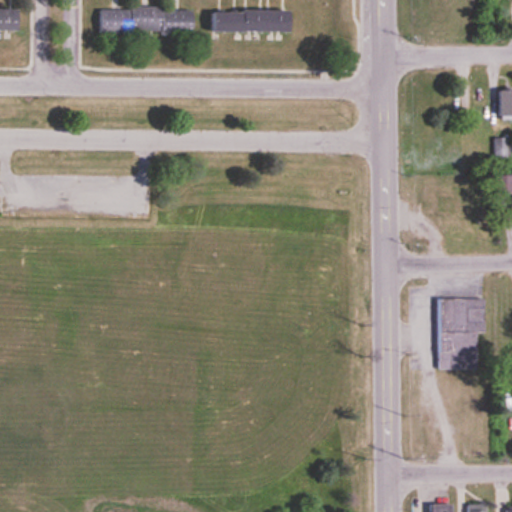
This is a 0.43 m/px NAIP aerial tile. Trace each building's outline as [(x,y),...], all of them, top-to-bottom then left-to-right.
[(183,8),(92,7),(92,33),(183,34),(183,8)] [(201,11),(201,33),(284,32),(284,10),(201,11)] [(468,117),(486,117),(486,84),(468,84),(468,117)] [(511,91),(492,91),(492,117),(511,117),(511,91)] [(430,299),(431,370),(473,369),(472,332),(481,332),(481,298),(430,299)]
